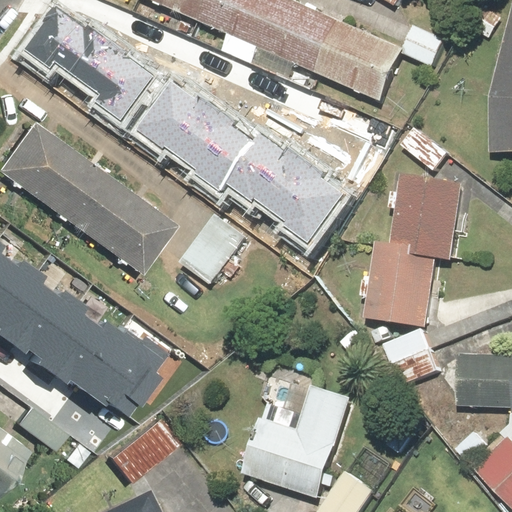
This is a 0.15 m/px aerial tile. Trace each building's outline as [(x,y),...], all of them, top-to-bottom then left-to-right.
[(148,0),(234,37),(227,53),(260,67),(267,51),(388,103),(408,58),(437,71),(450,41),(420,29),(410,53),(285,0),(148,0)] [(511,25),(495,98),(495,154),(511,153),(511,25)] [(213,143),(244,102),(187,59),(180,69),(149,45),(137,61),(117,46),(80,95),(159,155),(185,121),(213,143)] [(317,91),(270,71),(253,110),(297,129),(289,148),(336,168),(358,116),(315,97),(317,91)] [(33,118),(0,164),(0,174),(140,276),(178,223),(33,118)] [(419,130),(405,147),(437,172),(451,155),(419,130)] [(267,184),(243,168),(227,194),(251,209),(267,184)] [(372,299),(370,317),(435,325),(443,258),(461,260),(471,180),(401,171),(392,245),(379,243),(375,279),(366,278),(363,298),(372,299)] [(216,285),(243,242),(215,223),(187,266),(216,285)] [(0,253),(0,314),(28,275),(35,266),(14,251),(8,259),(0,253)] [(28,275),(0,314),(0,334),(16,346),(19,341),(32,350),(28,356),(34,360),(72,305),(77,297),(56,282),(50,290),(28,275)] [(72,305),(34,360),(54,374),(59,367),(82,383),(120,327),(96,311),(92,318),(72,305)] [(134,337),(120,327),(82,383),(79,386),(92,395),(95,390),(124,410),(167,346),(140,329),(134,337)] [(427,329),(388,345),(405,387),(444,371),(427,329)] [(461,408),(511,409),(511,356),(463,355),(461,408)] [(354,398),(294,380),(281,425),(266,421),(249,478),(323,500),(354,398)] [(26,403),(12,424),(49,449),(63,428),(26,403)] [(105,458),(125,483),(178,442),(158,417),(105,458)] [(0,492),(30,449),(0,428),(0,492)] [(511,504),(511,435),(477,468),(511,504)] [(365,511),(378,493),(351,474),(325,511),(365,511)] [(168,511),(158,490),(111,511),(168,511)]
